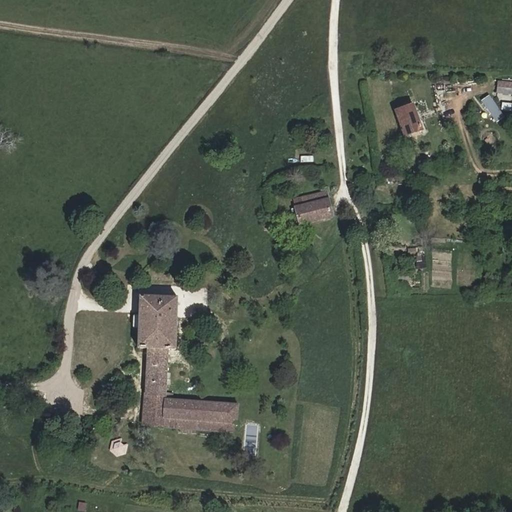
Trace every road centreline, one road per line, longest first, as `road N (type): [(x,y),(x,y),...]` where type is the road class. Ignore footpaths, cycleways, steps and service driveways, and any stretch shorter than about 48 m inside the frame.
road 1 (track): [(292,0),(84,257),(54,389),(90,402),(126,357),(115,315)]
road 2 (track): [(337,0),(330,37),(342,195),(373,302),(368,401),(344,511)]
